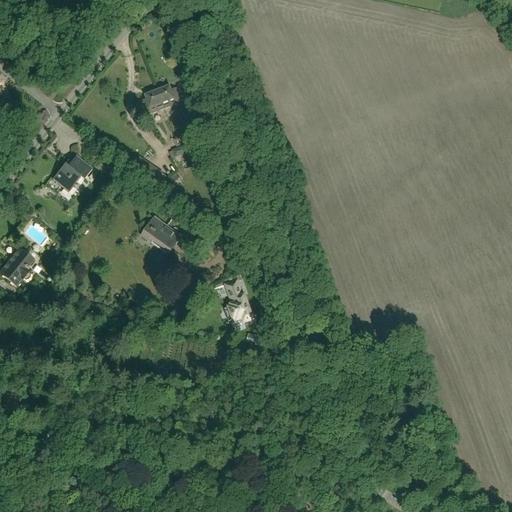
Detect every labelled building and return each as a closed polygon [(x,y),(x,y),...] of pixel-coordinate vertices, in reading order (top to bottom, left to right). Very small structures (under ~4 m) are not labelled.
[(181,103),(176,89),(171,91),(170,87),(158,92),(164,109),(181,103)] [(164,109),(158,92),(145,96),(147,101),(143,102),(141,103),(138,105),(141,111),(143,118),(164,109)] [(183,156),(190,153),(188,145),(180,148),(183,156)] [(183,156),(180,148),(172,151),(175,158),(183,156)] [(83,182),(92,170),(75,157),(67,168),(65,166),(53,181),(68,193),(79,178),(83,182)] [(111,158),(104,167),(115,176),(122,167),(111,158)] [(163,173),(155,168),(141,158),(133,168),(156,184),(163,173)] [(25,212),(22,216),(27,220),(31,216),(25,212)] [(181,238),(156,219),(143,237),(169,256),(181,238)] [(0,273),(17,287),(31,270),(28,267),(33,261),(19,250),(0,273)] [(233,305),(232,305),(232,307),(225,309),(229,322),(237,319),(237,321),(243,319),(245,323),(253,320),(245,296),(243,296),(238,282),(226,286),(233,305)] [(266,340),(254,338),(253,345),(265,348),(266,340)]
